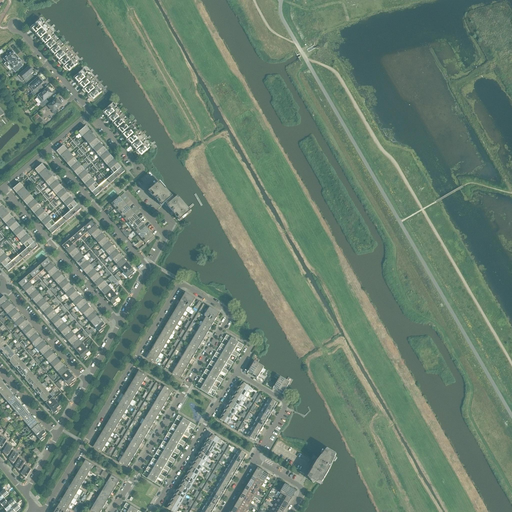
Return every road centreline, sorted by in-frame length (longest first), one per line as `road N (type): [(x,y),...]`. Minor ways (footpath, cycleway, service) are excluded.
road 1 (unknown): [(511,365),(336,72),(306,61)]
road 2 (residential): [(112,511),(227,318),(225,308),(178,285)]
road 3 (residential): [(43,511),(178,285)]
road 4 (residential): [(119,322),(2,187)]
road 5 (residential): [(152,511),(235,372)]
road 6 (residential): [(147,267),(46,149)]
road 7 (residential): [(4,287),(86,382)]
road 8 (residential): [(253,459),(285,404),(235,372)]
